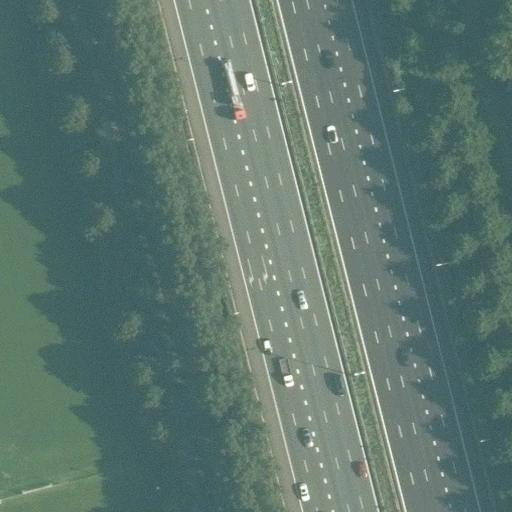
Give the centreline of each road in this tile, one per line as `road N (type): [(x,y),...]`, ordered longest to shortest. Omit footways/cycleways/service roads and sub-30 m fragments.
road 1 (motorway): [(217,0),(346,511)]
road 2 (motorway): [(443,511),(316,0)]
